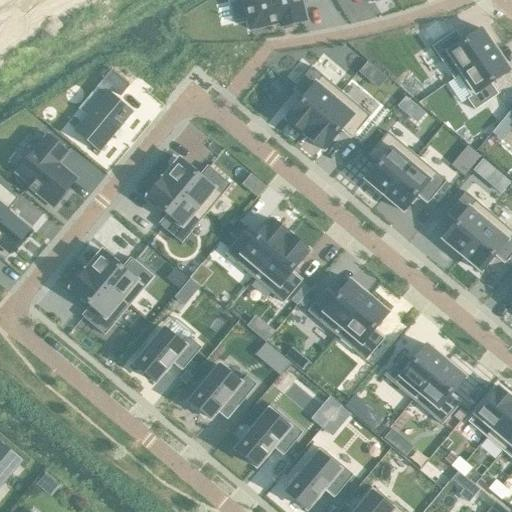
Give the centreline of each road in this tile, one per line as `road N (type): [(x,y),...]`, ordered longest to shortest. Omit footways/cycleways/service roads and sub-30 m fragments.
road 1 (residential): [(214,112),(196,106),(177,113),(17,300),(12,317),(28,343),(234,511)]
road 2 (residential): [(511,360),(214,112)]
road 3 (residential): [(214,112),(270,48),(360,33),(467,0)]
